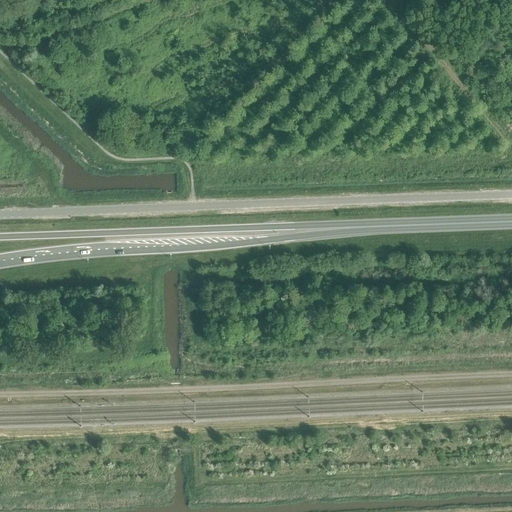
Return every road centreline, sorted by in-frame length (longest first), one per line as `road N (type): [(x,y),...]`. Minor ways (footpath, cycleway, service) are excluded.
road 1 (track): [(511,373),(0,394)]
road 2 (unclassified): [(0,213),(511,195)]
road 3 (trunk): [(0,261),(397,224)]
road 4 (trunk): [(397,224),(0,236)]
road 5 (track): [(511,145),(387,0)]
road 6 (track): [(161,0),(0,51)]
